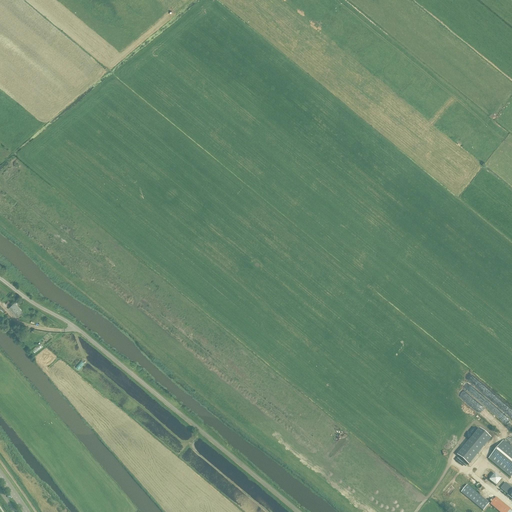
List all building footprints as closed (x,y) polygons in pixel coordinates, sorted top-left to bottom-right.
[(22,311),(14,302),(13,303),(10,300),(6,304),(9,307),(10,306),(17,315),(16,316),(17,316),(22,311)] [(480,429),(458,455),(469,465),(491,438),(480,429)] [(511,477),(511,475),(511,448),(503,441),(488,459),(511,477)] [(505,483),(501,489),(508,495),(508,496),(509,497),(511,499),(511,488),(511,489),(505,483)] [(483,511),(489,503),(467,485),(461,492),(483,511)] [(495,497),(490,505),(498,511),(508,511),(510,510),(495,497)]
